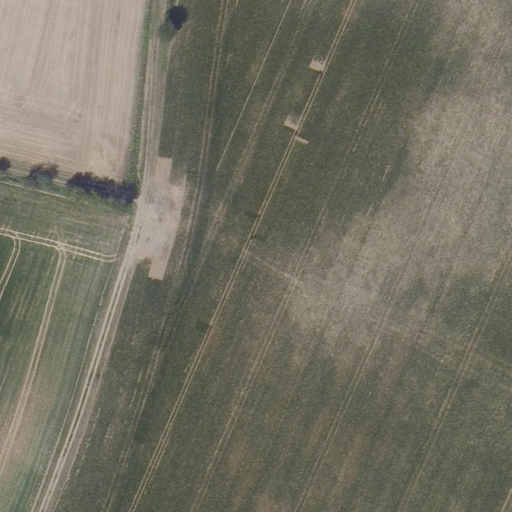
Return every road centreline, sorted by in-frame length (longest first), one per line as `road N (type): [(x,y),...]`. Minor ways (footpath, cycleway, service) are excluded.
road 1 (track): [(44,511),(98,366),(144,197)]
road 2 (track): [(144,197),(161,0)]
road 3 (track): [(0,161),(144,197)]
